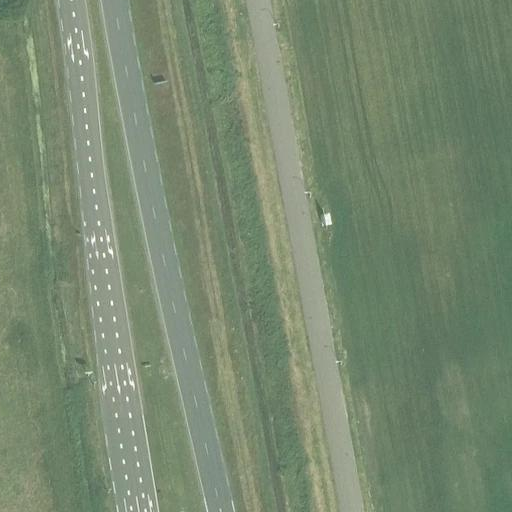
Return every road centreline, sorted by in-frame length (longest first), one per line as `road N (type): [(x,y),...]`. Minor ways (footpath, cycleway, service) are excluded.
road 1 (primary): [(220,511),(114,0)]
road 2 (unclassified): [(259,0),(354,511)]
road 3 (primary): [(70,0),(145,511)]
